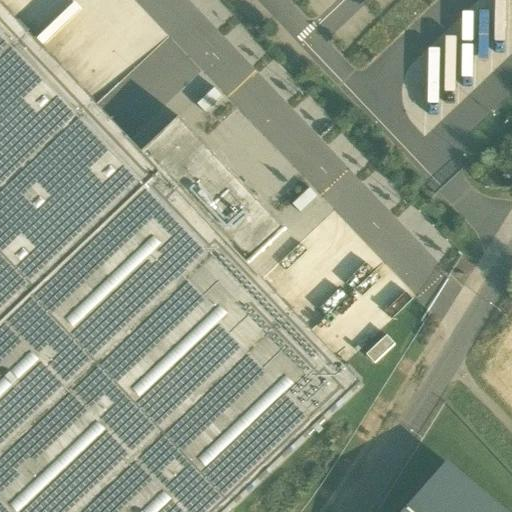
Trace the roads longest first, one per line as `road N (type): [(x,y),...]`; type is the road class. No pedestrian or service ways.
road 1 (residential): [(446,364),(353,511)]
road 2 (residential): [(446,364),(511,257)]
